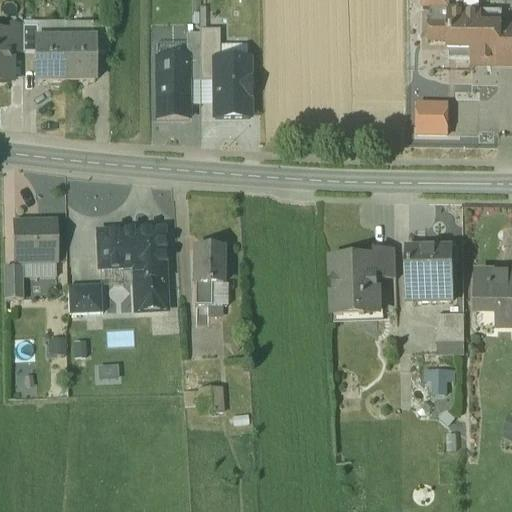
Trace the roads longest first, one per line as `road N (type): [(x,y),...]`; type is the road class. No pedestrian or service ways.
road 1 (secondary): [(0,147),(416,178),(511,176)]
road 2 (unknown): [(28,159),(17,350)]
